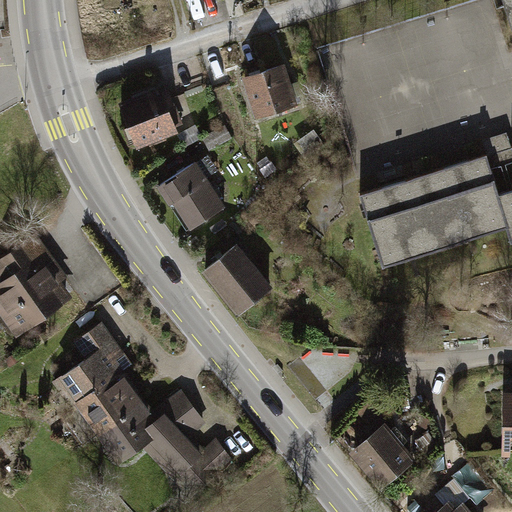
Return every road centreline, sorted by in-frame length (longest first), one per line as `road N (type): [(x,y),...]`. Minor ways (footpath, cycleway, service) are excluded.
road 1 (tertiary): [(58,89),(135,243),(363,511)]
road 2 (residential): [(58,89),(343,0)]
